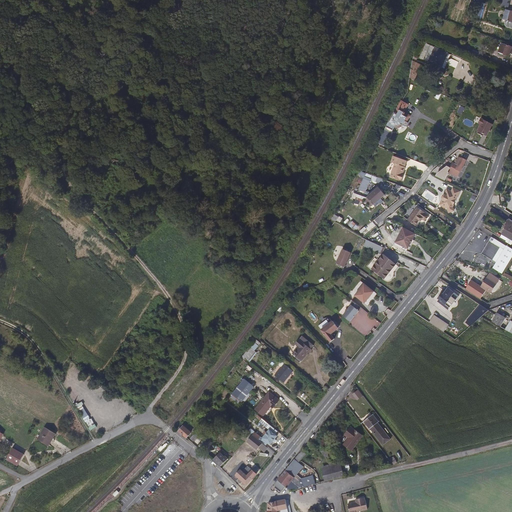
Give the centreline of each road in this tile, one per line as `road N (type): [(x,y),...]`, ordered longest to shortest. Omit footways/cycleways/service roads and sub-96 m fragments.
road 1 (track): [(0,143),(41,114),(77,191),(171,300),(187,349),(148,418)]
road 2 (secondary): [(275,467),(448,253)]
road 3 (unclassified): [(511,440),(313,492),(261,491)]
road 4 (secondary): [(448,253),(479,214),(504,146)]
road 5 (secondary): [(504,146),(448,253)]
